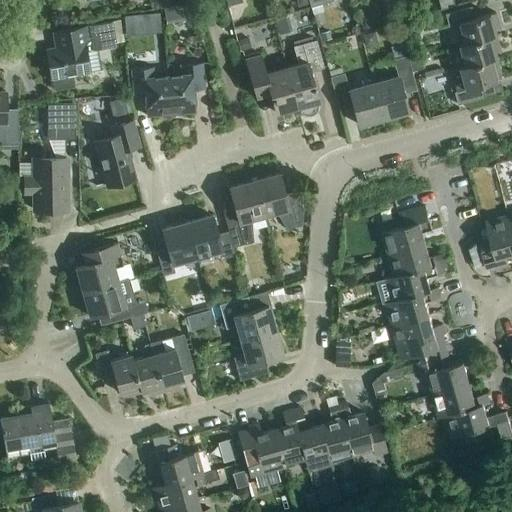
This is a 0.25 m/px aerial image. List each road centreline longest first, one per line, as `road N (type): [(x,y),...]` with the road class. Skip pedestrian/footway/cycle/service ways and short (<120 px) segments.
road 1 (residential): [(312,366),(295,384),(119,434)]
road 2 (residential): [(332,176),(275,145),(246,144),(193,165),(166,196)]
road 3 (residential): [(332,176),(312,366)]
road 4 (residential): [(511,117),(363,158),(332,176)]
road 5 (residential): [(436,172),(466,281),(495,305)]
road 6 (residential): [(31,367),(51,245)]
